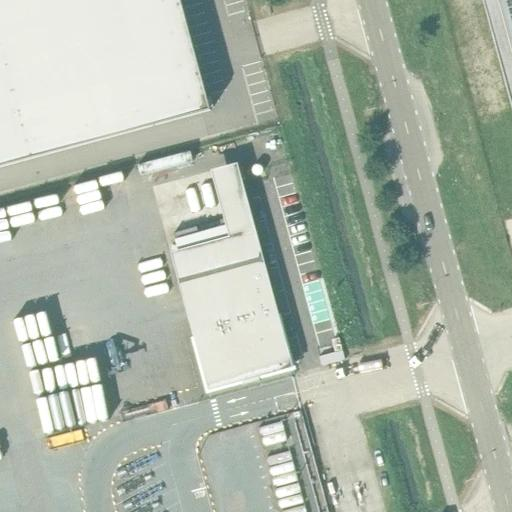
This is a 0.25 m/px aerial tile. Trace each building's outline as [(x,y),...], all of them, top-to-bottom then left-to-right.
[(0,0),(0,167),(210,111),(210,109),(213,108),(211,98),(207,99),(180,0),(0,0)] [(511,0),(482,0),(511,110),(511,0)] [(245,194),(93,235),(126,354),(192,336),(206,387),(291,364),(245,194)] [(336,331),(330,333),(334,346),(340,344),(336,331)] [(317,350),(320,362),(343,356),(340,344),(334,346),(317,350)]
